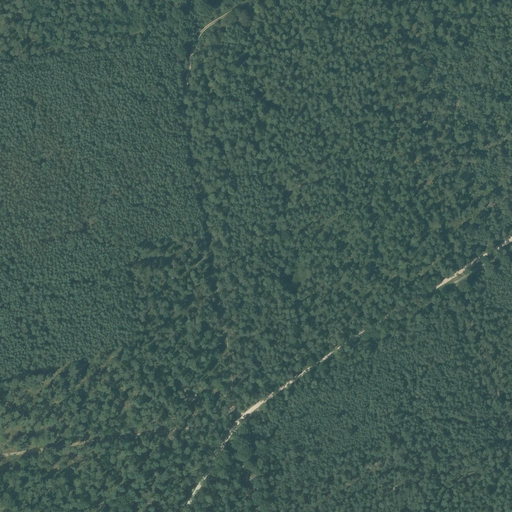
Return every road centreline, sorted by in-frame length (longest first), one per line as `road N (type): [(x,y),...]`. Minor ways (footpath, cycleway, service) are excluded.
road 1 (track): [(183,511),(255,405),(511,239)]
road 2 (track): [(204,29),(182,109),(232,410)]
road 3 (track): [(241,417),(232,410),(216,422),(0,454)]
road 4 (track): [(511,431),(454,282)]
